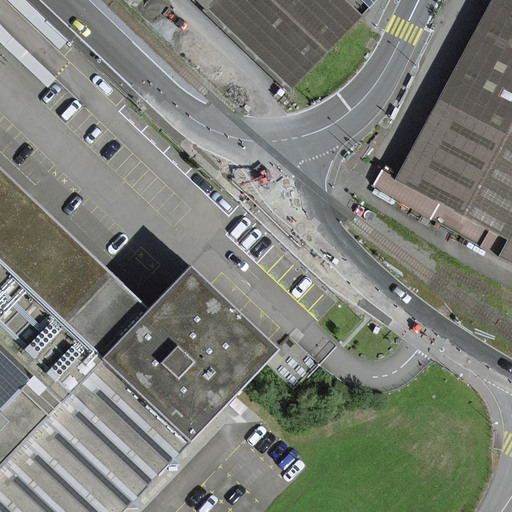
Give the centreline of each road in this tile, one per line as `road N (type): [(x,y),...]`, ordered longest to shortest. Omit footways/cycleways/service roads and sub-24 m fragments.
road 1 (residential): [(289,140),(300,191),(322,232),(432,328),(511,375)]
road 2 (residential): [(62,0),(191,118),(230,136),(289,140)]
road 3 (residential): [(289,140),(346,117),(421,0)]
